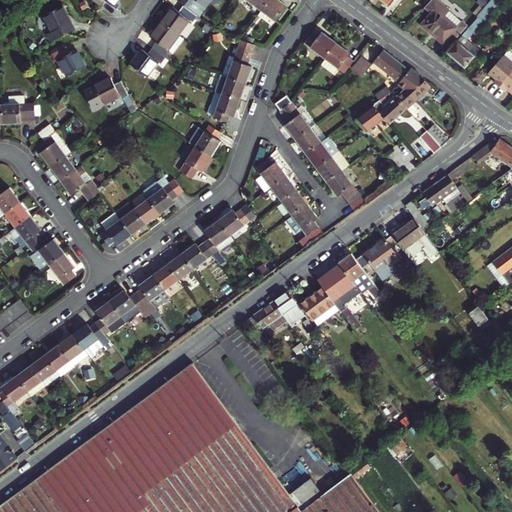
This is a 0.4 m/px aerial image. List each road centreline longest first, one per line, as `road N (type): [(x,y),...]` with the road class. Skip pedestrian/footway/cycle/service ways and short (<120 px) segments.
road 1 (residential): [(443,162),(0,489)]
road 2 (residential): [(257,114),(229,184),(108,276)]
road 3 (tertiary): [(343,0),(479,102)]
road 4 (residential): [(108,276),(0,356)]
road 5 (residential): [(319,0),(279,49),(257,114)]
road 6 (residential): [(257,114),(334,216)]
